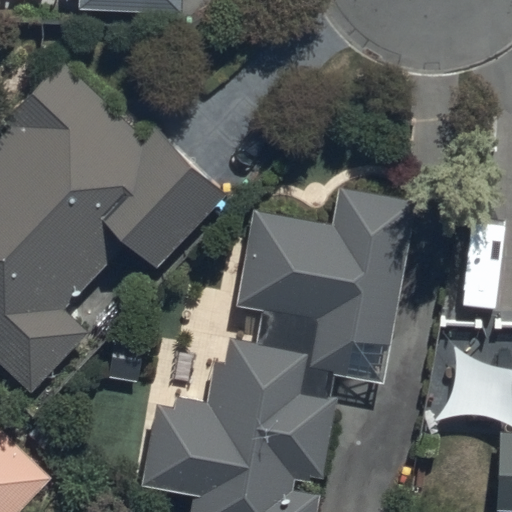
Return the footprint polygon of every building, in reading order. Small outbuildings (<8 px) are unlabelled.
[(81,0),(81,11),(181,15),(181,0),(81,0)] [(0,362),(32,392),(89,331),(69,312),(131,245),(160,272),(229,197),(155,129),(147,138),(64,60),(5,123),(12,129),(0,140),(0,362)] [(385,387),(418,205),(339,190),(332,229),(257,215),(241,307),(268,312),(261,349),(230,343),(226,365),(214,363),(207,404),(179,399),(176,415),(158,412),(145,487),(196,496),(192,511),(318,511),(322,496),(293,491),(295,479),(325,485),(340,399),(332,398),(336,378),(385,387)] [(0,511),(22,511),(52,482),(0,431),(0,511)] [(511,439),(502,439),(499,510),(511,510),(511,439)]
